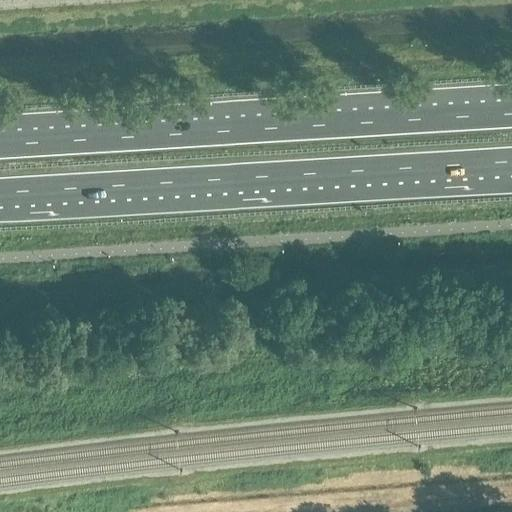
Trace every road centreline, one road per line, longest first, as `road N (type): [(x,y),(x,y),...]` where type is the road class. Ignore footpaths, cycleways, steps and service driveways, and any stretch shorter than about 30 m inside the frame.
road 1 (motorway): [(511,114),(0,145)]
road 2 (motorway): [(0,192),(511,161)]
road 3 (track): [(0,310),(511,279)]
road 4 (track): [(511,486),(205,511)]
